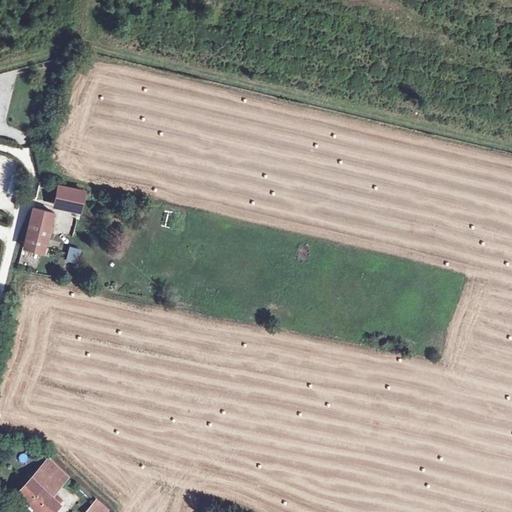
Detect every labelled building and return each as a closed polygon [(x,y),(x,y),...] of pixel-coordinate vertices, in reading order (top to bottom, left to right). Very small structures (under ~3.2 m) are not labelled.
[(83,192),(59,187),(55,202),(80,208),(83,192)] [(31,221),(49,225),(52,213),(35,209),(31,221)] [(43,253),(49,225),(31,221),(24,249),(43,253)] [(299,260),(309,262),(312,245),(302,243),(299,260)] [(51,497),(68,480),(49,460),(18,493),(38,511),(54,511),(64,502),(57,496),(53,499),(51,497)]
